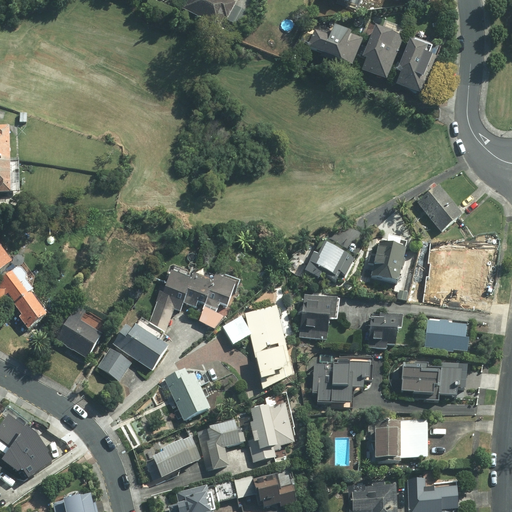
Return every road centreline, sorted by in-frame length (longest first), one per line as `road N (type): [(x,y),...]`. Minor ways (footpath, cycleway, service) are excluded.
road 1 (residential): [(125,511),(90,432),(0,372)]
road 2 (residential): [(469,0),(469,120),(479,142),(511,163)]
